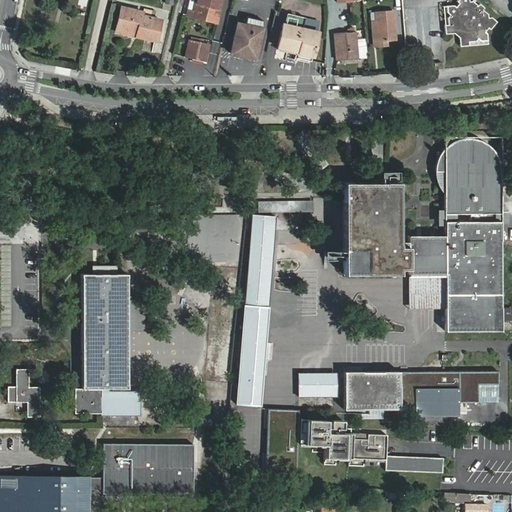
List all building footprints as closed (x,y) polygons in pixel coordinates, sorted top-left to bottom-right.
[(189,0),(187,10),(218,16),(222,0),(189,0)] [(459,37),(460,46),(468,46),(468,41),(475,41),(477,39),(480,41),(488,40),(487,33),(485,31),(488,28),(490,29),(497,21),(492,17),(489,17),(488,14),(483,10),(485,8),(479,3),(478,5),(473,1),(470,1),(469,0),(458,0),(457,1),(459,3),(456,7),(454,5),(447,6),(447,13),(450,15),(448,17),(449,25),(445,25),(446,34),(453,33),(459,37)] [(121,7),(116,28),(137,32),(136,37),(156,41),(161,19),(142,15),(143,11),(121,7)] [(218,16),(187,10),(186,16),(217,22),(218,16)] [(377,41),(396,39),(393,10),(376,12),(377,41)] [(278,46),(297,51),(297,52),(312,55),(317,35),(302,31),(305,18),(287,14),(285,24),(283,24),(278,46)] [(262,21),(247,17),(245,25),(237,23),(231,53),(255,58),(262,29),(260,28),(262,21)] [(366,57),(365,46),(356,47),(356,39),(355,31),(334,33),(337,60),(357,59),(357,57),(366,57)] [(205,61),(209,44),(190,39),(185,57),(205,61)] [(365,46),(365,39),(356,39),(356,47),(365,46)] [(444,193),(444,213),(446,213),(501,213),(501,171),(500,166),(498,159),(494,150),(487,143),(479,140),(473,138),(467,138),(461,139),(456,140),(449,144),(444,148),(439,154),(437,159),(435,165),(435,171),(435,178),(438,186),(441,191),(444,193)] [(398,242),(398,182),(343,182),(343,274),(399,274),(399,268),(398,254),(398,242)] [(274,203),(253,202),(247,302),(268,304),(274,203)] [(501,213),(446,213),(446,222),(482,221),(500,221),(501,221),(501,213)] [(409,274),(445,274),(445,309),(445,331),(501,331),(501,308),(500,221),(482,221),(446,222),(445,222),(445,236),(426,236),(409,236),(409,242),(409,268),(409,274)] [(409,242),(398,242),(398,254),(399,268),(409,268),(409,242)] [(92,265),(92,274),(117,274),(117,265),(92,265)] [(108,388),(127,388),(127,385),(127,274),(117,274),(92,274),(82,274),(82,385),(82,388),(75,388),(75,413),(105,413),(105,415),(139,415),(139,391),(108,392),(108,388)] [(445,274),(409,274),(408,309),(427,309),(445,309),(445,274)] [(266,307),(244,305),(238,405),(259,407),(266,307)] [(511,307),(501,308),(501,331),(511,330),(511,307)] [(9,401),(27,402),(27,416),(39,416),(39,388),(28,387),(28,370),(17,370),(17,387),(9,387),(9,401)] [(343,372),(343,409),(361,409),(377,409),(382,409),(399,409),(399,374),(399,371),(343,372)] [(496,372),(399,374),(399,409),(382,409),(383,419),(383,422),(400,422),(399,414),(416,414),(416,416),(459,415),(458,403),(496,402),(496,372)] [(272,427),(271,452),(266,452),(265,472),(296,473),(300,409),(268,408),(267,427),(272,427)] [(382,409),(377,409),(361,409),(361,419),(383,419),(382,409)] [(327,436),(335,436),(335,420),(301,418),(299,442),(302,442),(303,422),(328,423),(327,436)] [(303,422),(302,442),(314,443),(326,443),(325,456),(387,459),(386,470),(443,473),(444,458),(387,455),(388,435),(368,434),(368,439),(353,438),(353,433),(351,433),(352,428),(344,428),(344,420),(335,420),(335,436),(327,436),(328,423),(303,422)] [(191,444),(100,443),(100,476),(100,490),(100,493),(190,494),(191,444)] [(0,511),(79,511),(80,511),(87,511),(87,489),(80,489),(80,476),(0,475),(0,511)] [(100,476),(80,476),(80,489),(87,489),(100,490),(100,476)] [(299,485),(286,494),(290,499),(302,489),(299,485)] [(487,511),(488,503),(466,503),(466,511),(487,511)]
